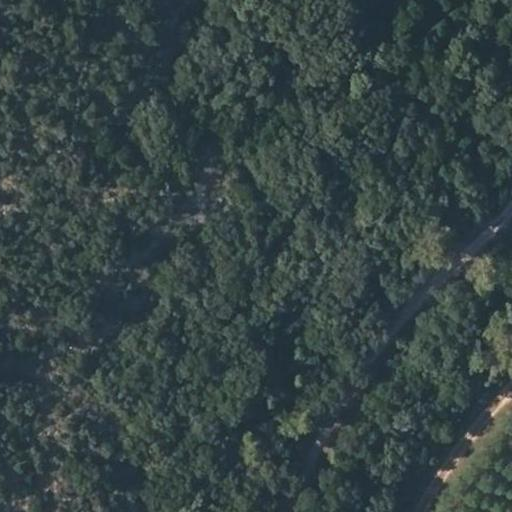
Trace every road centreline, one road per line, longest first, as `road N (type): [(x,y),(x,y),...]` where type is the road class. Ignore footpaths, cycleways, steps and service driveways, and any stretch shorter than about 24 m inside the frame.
road 1 (track): [(511,204),(400,319),(329,410),(288,511)]
road 2 (track): [(420,511),(451,451),(511,387)]
